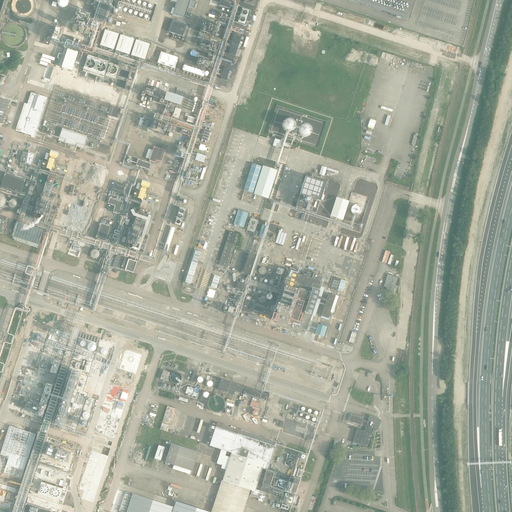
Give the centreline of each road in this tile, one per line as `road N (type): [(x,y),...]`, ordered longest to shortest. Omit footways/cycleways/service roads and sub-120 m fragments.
road 1 (motorway): [(511,164),(478,331),(474,427),(486,486)]
road 2 (motorway): [(511,195),(488,314),(486,486)]
road 3 (tertiary): [(434,479),(431,385),(448,207)]
road 4 (unknown): [(195,308),(248,147),(258,142),(300,153)]
road 5 (unknown): [(281,215),(300,153),(377,175),(381,183),(358,242)]
road 6 (tertiary): [(459,160),(497,0)]
road 7 (unknown): [(418,199),(397,201),(348,333)]
road 8 (motorway): [(496,405),(511,261)]
road 9 (unknown): [(211,315),(248,247),(301,255)]
